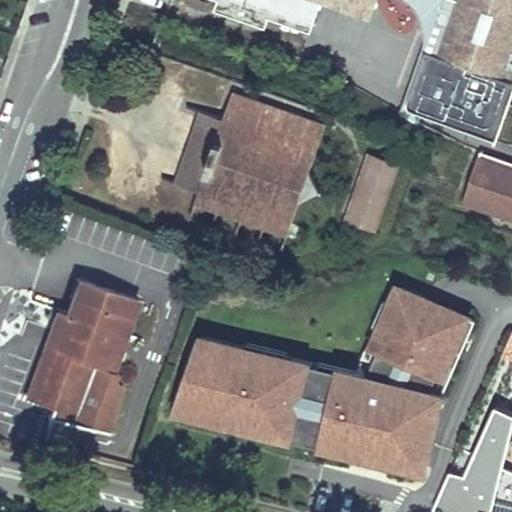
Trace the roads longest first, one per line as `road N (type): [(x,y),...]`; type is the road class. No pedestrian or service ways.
road 1 (residential): [(71,0),(1,166)]
road 2 (primary): [(158,511),(0,473)]
